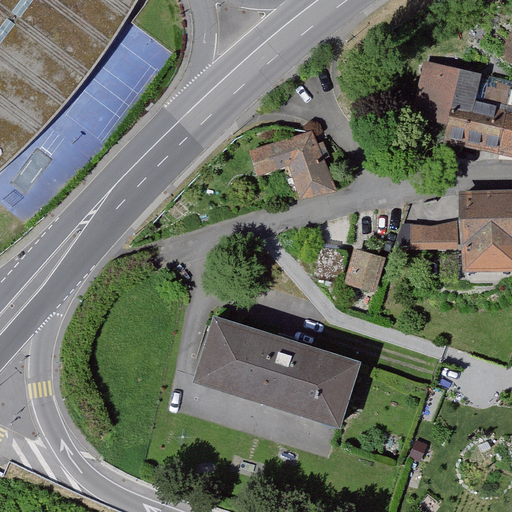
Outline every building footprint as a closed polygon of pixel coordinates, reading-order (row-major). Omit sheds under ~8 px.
[(137,0),(0,0),(0,1),(0,170),(32,142),(93,72),(137,0)] [(511,35),(502,51),(511,58),(511,35)] [(422,52),(406,111),(456,129),(465,99),(474,67),(422,52)] [(511,114),(465,99),(456,129),(453,141),(511,157),(511,114)] [(315,141),(257,159),(263,178),(295,168),(306,203),(332,195),(315,141)] [(511,201),(466,201),(466,231),(416,231),(416,253),(471,253),(471,275),(511,275),(511,201)] [(382,265),(359,259),(351,289),(375,295),(382,265)] [(358,366),(218,320),(198,380),(337,427),(358,366)]
